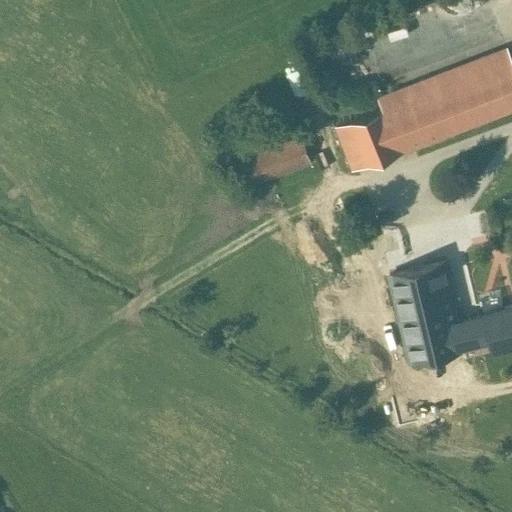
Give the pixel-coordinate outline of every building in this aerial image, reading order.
[(511,56),(507,44),(453,64),(458,78),(337,122),(354,166),(403,148),(402,147),(511,105),(511,56)] [(302,135),(242,158),(251,182),(311,159),(302,135)] [(401,318),(457,305),(446,259),(390,272),(401,318)] [(511,303),(484,310),(484,312),(460,318),(466,341),(490,335),(493,346),(511,341),(511,303)] [(457,305),(401,318),(410,358),(467,344),(460,318),(457,305)]
